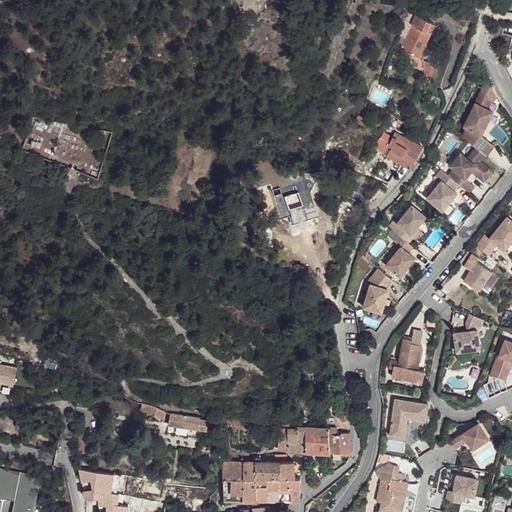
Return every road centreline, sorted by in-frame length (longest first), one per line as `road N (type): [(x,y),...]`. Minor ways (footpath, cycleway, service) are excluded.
road 1 (unclassified): [(479,36),(416,168),(392,191),(353,257),(338,311),(344,360)]
road 2 (unclassified): [(305,499),(301,459),(290,452),(227,454),(222,424),(141,400)]
road 3 (unclassified): [(374,355),(511,176)]
road 4 (unclassified): [(338,511),(373,447),(374,355)]
road 5 (unclassified): [(344,360),(359,450),(305,499)]
